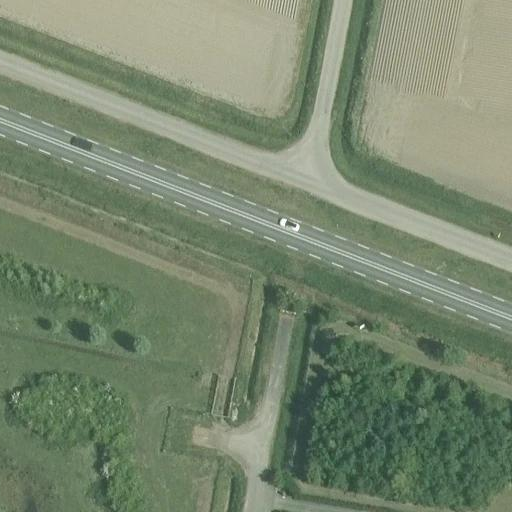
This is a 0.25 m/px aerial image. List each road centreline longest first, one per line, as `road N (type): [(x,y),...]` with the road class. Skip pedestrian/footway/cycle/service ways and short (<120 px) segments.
road 1 (primary): [(0,122),(511,319)]
road 2 (unclassified): [(0,67),(302,176)]
road 3 (unclassified): [(302,176),(511,261)]
road 4 (unclassified): [(302,176),(316,149),(343,0)]
road 5 (unclassified): [(261,449),(284,316)]
